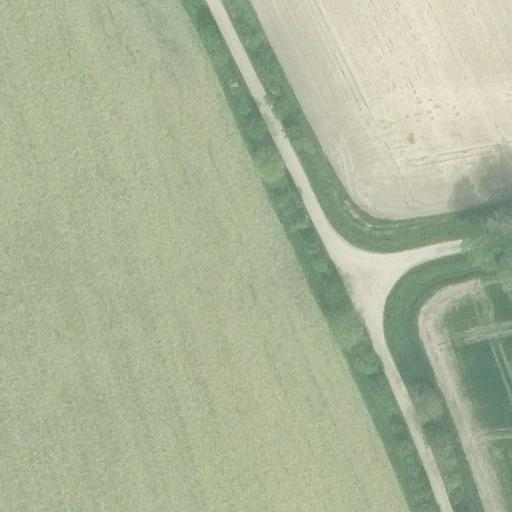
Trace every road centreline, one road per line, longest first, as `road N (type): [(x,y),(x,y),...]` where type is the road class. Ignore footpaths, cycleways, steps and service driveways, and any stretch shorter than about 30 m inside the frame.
road 1 (unclassified): [(356,274),(221,0)]
road 2 (unclassified): [(448,511),(356,274)]
road 3 (unclassified): [(356,274),(511,243)]
